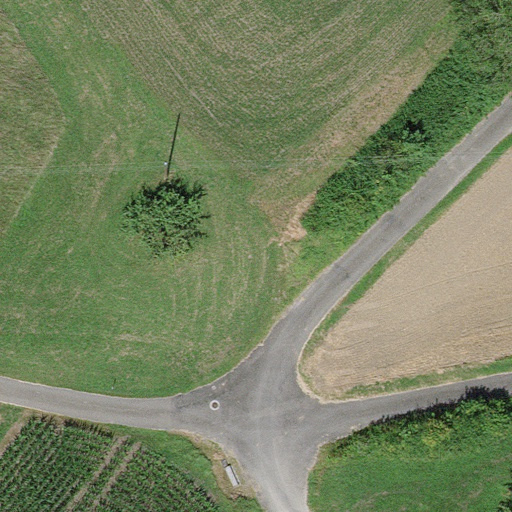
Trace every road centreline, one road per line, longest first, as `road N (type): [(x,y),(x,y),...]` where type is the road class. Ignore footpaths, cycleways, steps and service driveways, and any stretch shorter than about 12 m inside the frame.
road 1 (track): [(254,407),(283,360),(511,117)]
road 2 (track): [(511,388),(367,413),(254,407)]
road 3 (track): [(0,389),(172,417),(254,407)]
